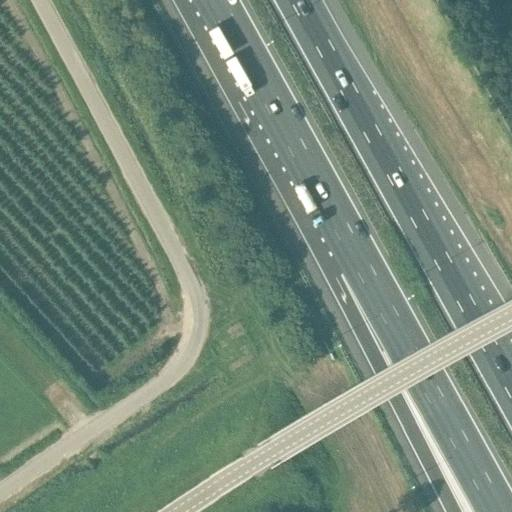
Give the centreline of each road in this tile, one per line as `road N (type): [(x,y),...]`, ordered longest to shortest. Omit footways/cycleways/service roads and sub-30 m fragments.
road 1 (unclassified): [(0,493),(172,372),(192,353),(200,324),(180,261),(40,0)]
road 2 (motorway): [(511,385),(297,0)]
road 3 (unclassified): [(177,511),(511,313)]
road 4 (motorway): [(214,0),(361,263)]
road 5 (motorway): [(361,263),(498,511)]
road 6 (motorway): [(361,263),(454,511)]
